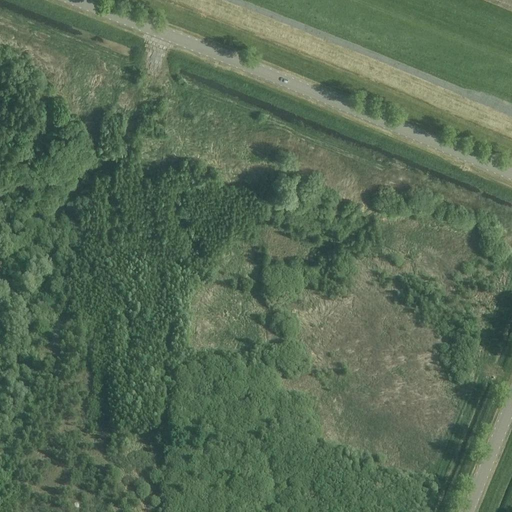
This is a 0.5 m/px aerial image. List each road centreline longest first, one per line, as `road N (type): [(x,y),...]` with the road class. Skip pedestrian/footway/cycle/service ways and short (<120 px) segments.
road 1 (tertiary): [(511,173),(73,0)]
road 2 (tertiary): [(466,511),(511,398)]
